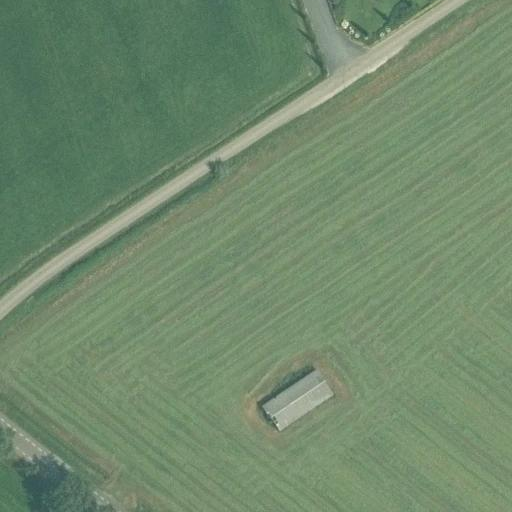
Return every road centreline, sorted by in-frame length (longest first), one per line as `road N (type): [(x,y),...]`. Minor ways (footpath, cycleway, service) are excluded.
road 1 (unclassified): [(0,311),(64,258),(465,0)]
road 2 (unclassified): [(111,511),(0,421)]
